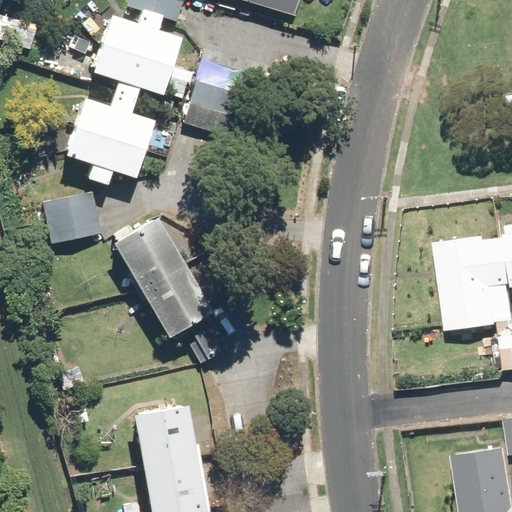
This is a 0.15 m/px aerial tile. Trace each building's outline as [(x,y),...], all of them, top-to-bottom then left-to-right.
[(151,35),(156,18),(173,23),(179,0),(123,0),(116,24),(98,19),(81,78),(107,85),(100,110),(74,103),(57,163),(79,169),(74,185),(100,193),(104,177),(134,186),(152,126),(127,119),(133,97),(158,104),(176,42),(151,35)] [(218,0),(288,20),(293,0),(218,0)] [(234,96),(190,82),(176,125),(220,139),(234,96)] [(89,194),(38,203),(45,245),(96,237),(89,194)] [(198,367),(226,351),(153,221),(133,233),(129,225),(110,236),(114,243),(101,250),(156,347),(179,333),(198,367)] [(488,234),(436,242),(450,331),(502,323),(496,285),(511,282),(511,226),(510,226),(511,237),(489,241),(488,234)] [(511,322),(495,324),(501,373),(511,371),(511,322)] [(118,506),(118,511),(197,511),(181,411),(123,420),(136,503),(118,506)] [(511,419),(502,421),(508,460),(511,459),(511,419)] [(511,511),(511,505),(511,506),(502,449),(448,457),(456,511),(511,511)]
